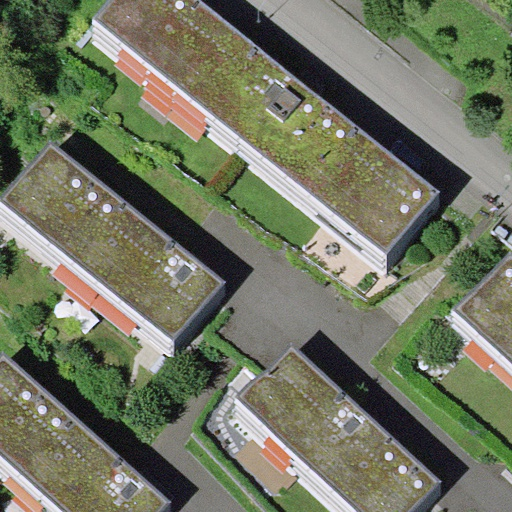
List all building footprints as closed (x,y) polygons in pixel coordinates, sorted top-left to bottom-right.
[(385,253),(440,191),(201,0),(107,0),(90,19),(385,253)] [(0,199),(174,342),(224,281),(50,138),(0,199)] [(511,255),(454,309),(511,362),(511,255)] [(359,511),(410,511),(443,480),(293,345),(235,398),(359,511)] [(0,454),(63,511),(160,511),(170,502),(4,352),(0,355),(0,454)]
